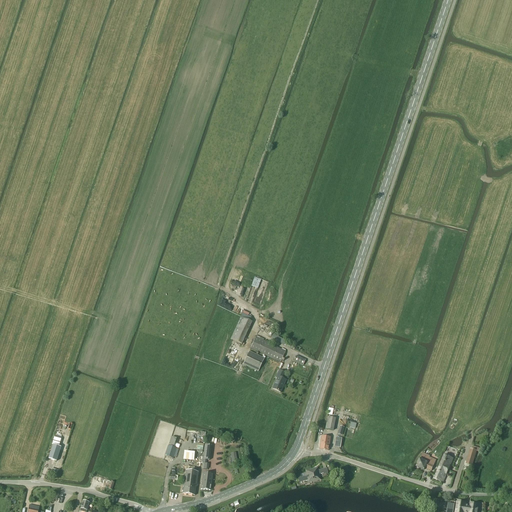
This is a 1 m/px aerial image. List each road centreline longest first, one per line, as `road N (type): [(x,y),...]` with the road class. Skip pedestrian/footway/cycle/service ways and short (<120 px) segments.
road 1 (secondary): [(295,450),(447,0)]
road 2 (track): [(317,0),(216,285),(195,277)]
road 3 (unclassified): [(295,450),(453,492),(511,493)]
road 4 (secondary): [(159,511),(229,493),(274,471),(295,450)]
road 5 (tertiary): [(0,483),(83,490),(144,511)]
